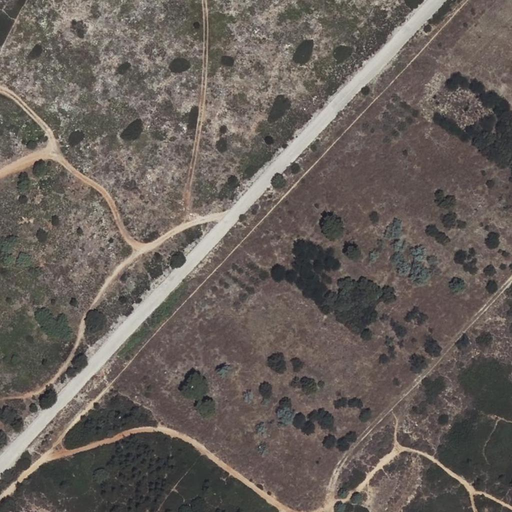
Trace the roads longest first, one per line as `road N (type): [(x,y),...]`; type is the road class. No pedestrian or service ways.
road 1 (track): [(293,511),(173,432),(127,425),(42,459),(0,504)]
road 2 (track): [(0,84),(43,125),(71,169),(112,201),(139,246),(235,214)]
road 3 (track): [(324,511),(354,443),(511,280)]
road 4 (track): [(185,229),(204,91),(204,0)]
road 5 (track): [(511,508),(421,451),(403,449),(326,511)]
